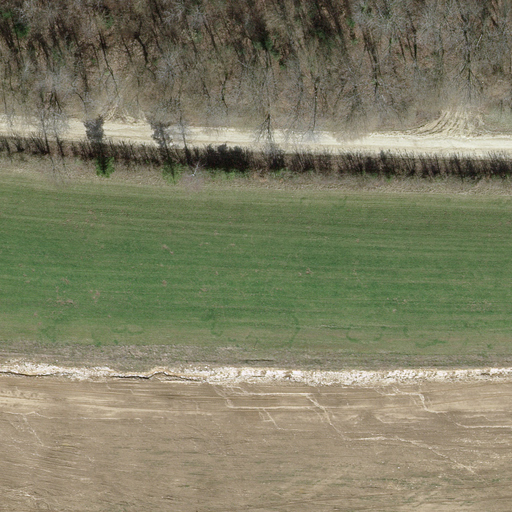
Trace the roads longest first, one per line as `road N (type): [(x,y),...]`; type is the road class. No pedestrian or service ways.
road 1 (track): [(0,423),(142,434),(511,421)]
road 2 (track): [(511,142),(0,122)]
